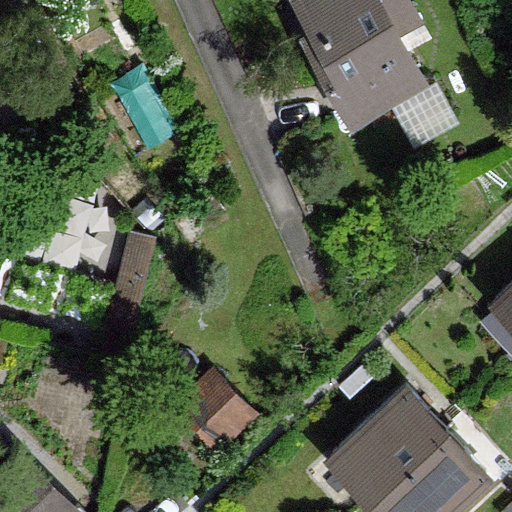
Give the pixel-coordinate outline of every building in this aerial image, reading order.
[(418,0),(306,0),(325,34),(315,40),(363,125),(435,85),(406,31),(429,19),(418,0)] [(158,232),(131,226),(103,340),(130,355),(157,237),(158,232)] [(511,291),(502,301),(511,312),(511,291)] [(257,409),(216,367),(179,403),(221,446),(257,409)] [(426,412),(401,384),(326,455),(380,511),(441,511),(483,472),(454,441),(426,412)] [(89,511),(30,448),(0,476),(0,511),(89,511)]
